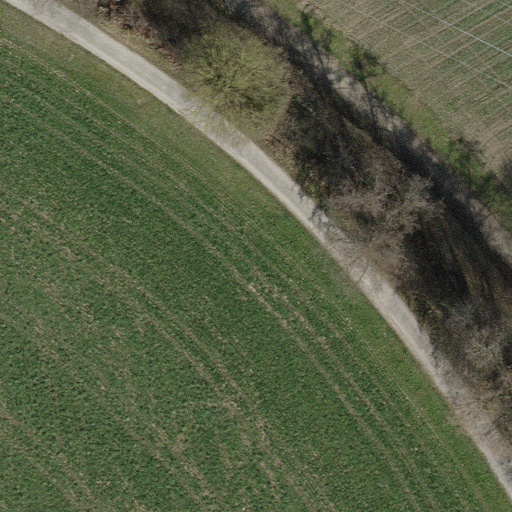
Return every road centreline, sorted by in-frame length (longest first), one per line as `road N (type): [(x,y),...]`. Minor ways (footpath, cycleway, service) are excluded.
road 1 (track): [(511,454),(410,308),(315,204),(204,101),(44,0)]
road 2 (track): [(511,250),(341,83),(234,0)]
